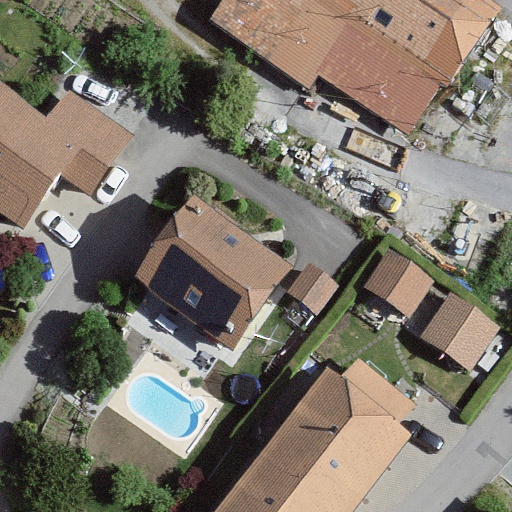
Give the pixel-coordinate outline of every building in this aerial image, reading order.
[(409,149),(499,16),(475,0),(228,0),(216,19),(409,149)] [(130,142),(63,95),(38,131),(0,105),(0,226),(9,233),(47,178),(86,205),(130,142)] [(287,282),(183,213),(131,293),(235,361),(287,282)] [(426,289),(386,257),(358,292),(397,324),(426,289)] [(492,332),(448,303),(420,346),(465,374),(492,332)] [(352,511),(406,439),(319,376),(220,511),(352,511)]
